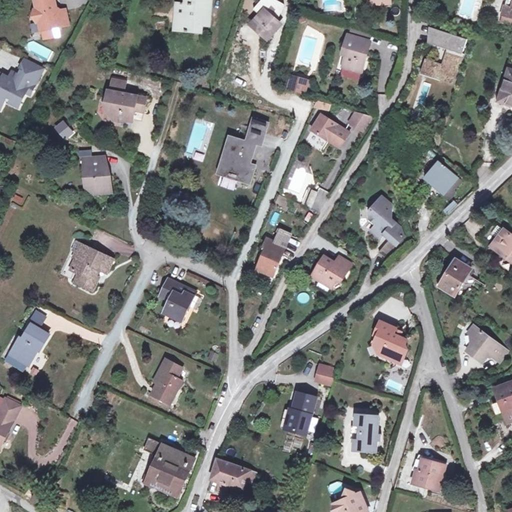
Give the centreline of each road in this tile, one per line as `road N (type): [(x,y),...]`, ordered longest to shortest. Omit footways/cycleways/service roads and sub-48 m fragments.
road 1 (unclassified): [(237,368),(409,72),(414,0)]
road 2 (tertiary): [(242,387),(409,263)]
road 3 (residential): [(229,283),(306,109)]
road 4 (residential): [(159,254),(139,240),(132,218),(178,94)]
road 5 (residential): [(381,511),(434,341)]
road 6 (residential): [(434,341),(480,511)]
road 7 (residential): [(82,409),(159,254)]
road 8 (tertiary): [(409,263),(511,164)]
road 9 (tertiary): [(195,511),(242,387)]
